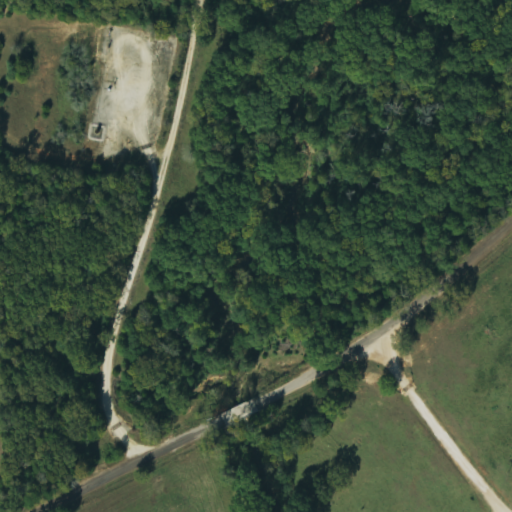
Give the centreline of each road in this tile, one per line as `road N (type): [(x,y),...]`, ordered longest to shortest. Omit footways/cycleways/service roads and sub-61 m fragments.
road 1 (residential): [(47,511),(345,358),(416,310),(511,225)]
road 2 (residential): [(489,511),(464,488),(367,344)]
